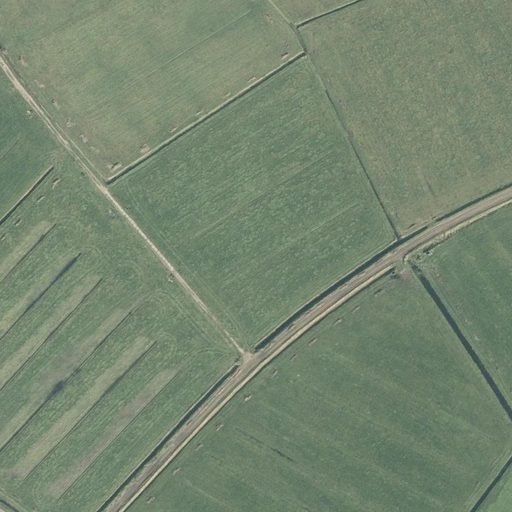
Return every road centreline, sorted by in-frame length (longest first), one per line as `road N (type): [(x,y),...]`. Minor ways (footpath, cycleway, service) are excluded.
road 1 (track): [(108,511),(250,360),(406,248),(511,194)]
road 2 (track): [(250,360),(0,60)]
